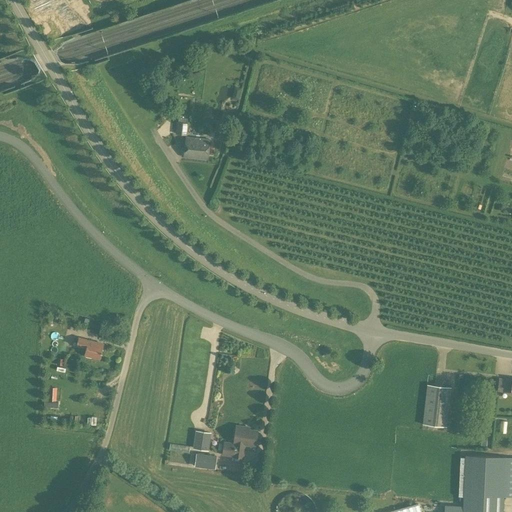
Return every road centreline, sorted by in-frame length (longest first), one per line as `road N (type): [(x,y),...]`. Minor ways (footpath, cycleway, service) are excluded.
road 1 (unclassified): [(376,331),(284,303),(193,249),(111,166),(55,71)]
road 2 (unclassified): [(376,331),(372,294),(281,262),(230,230),(195,195),(152,129)]
road 3 (unclassified): [(155,284),(272,340),(336,387),(360,379),(376,331)]
road 4 (unclassified): [(68,511),(99,458),(139,305),(155,284)]
road 5 (unclassified): [(0,135),(26,150),(105,244),(155,284)]
road 6 (unclassified): [(511,354),(376,331)]
